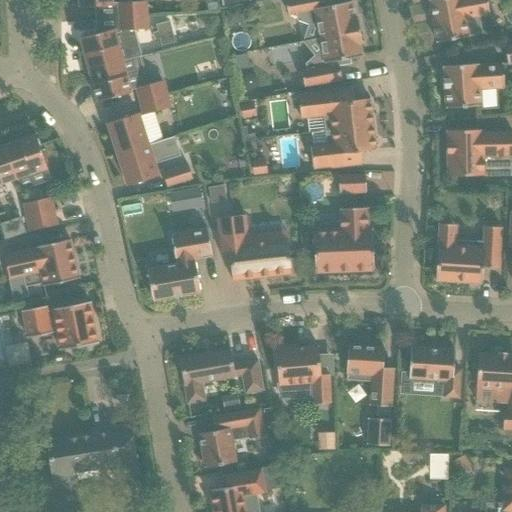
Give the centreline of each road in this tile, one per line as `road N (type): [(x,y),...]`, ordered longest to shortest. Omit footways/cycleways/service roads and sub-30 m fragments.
road 1 (residential): [(407,307),(405,94),(388,0)]
road 2 (residential): [(141,333),(126,309),(83,145),(15,69)]
road 3 (residential): [(407,307),(320,307),(141,333)]
road 4 (residential): [(176,511),(150,357)]
road 5 (residential): [(150,357),(0,382)]
